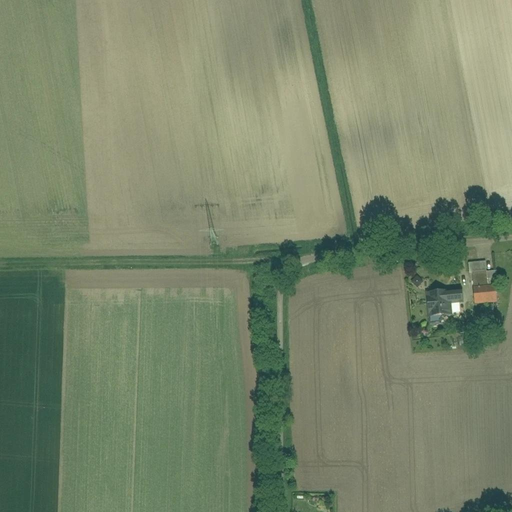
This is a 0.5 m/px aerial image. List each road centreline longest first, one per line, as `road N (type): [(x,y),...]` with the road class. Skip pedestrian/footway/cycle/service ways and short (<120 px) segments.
road 1 (residential): [(511,238),(309,259),(284,276),(281,511)]
road 2 (track): [(287,273),(266,260),(0,265)]
